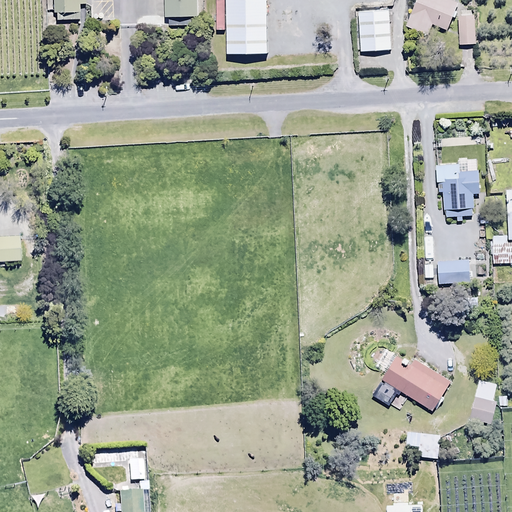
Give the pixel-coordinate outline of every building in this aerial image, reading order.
[(51,0),(52,11),(54,11),(54,20),(78,19),(78,3),(83,3),(82,0),(51,0)] [(195,0),(162,0),(163,16),(196,15),(195,0)] [(223,29),(224,53),(265,52),(262,0),(214,0),(215,30),(223,29)] [(449,0),(414,0),(404,26),(404,27),(425,35),(430,24),(445,30),(455,2),(449,0)] [(387,10),(356,12),(358,51),(389,49),(387,10)] [(473,16),(457,16),(457,44),(473,44),(473,16)] [(442,140),(442,148),(483,145),(482,137),(442,140)] [(434,181),(440,181),(442,216),(454,216),(455,221),(461,221),(460,216),(471,216),(470,195),(477,194),(476,169),(459,170),(459,163),(433,165),(434,181)] [(511,188),(504,189),(505,235),(491,236),(491,264),(510,263),(510,265),(511,264),(511,188)] [(17,235),(0,236),(0,260),(18,259),(17,235)] [(468,260),(434,261),(434,281),(468,280),(468,260)] [(432,277),(431,264),(422,264),(423,278),(432,277)] [(396,353),(380,377),(383,379),(372,395),(387,405),(396,390),(429,411),(448,380),(413,357),(409,362),(396,353)] [(494,382),(476,379),(468,418),(489,423),(493,401),(490,400),(494,382)] [(511,511),(511,408),(500,409),(506,511),(511,511)] [(498,483),(498,457),(488,457),(488,475),(492,475),(492,483),(498,483)] [(144,460),(128,460),(128,481),(145,481),(144,460)] [(142,511),(142,490),(118,491),(119,511),(142,511)]
